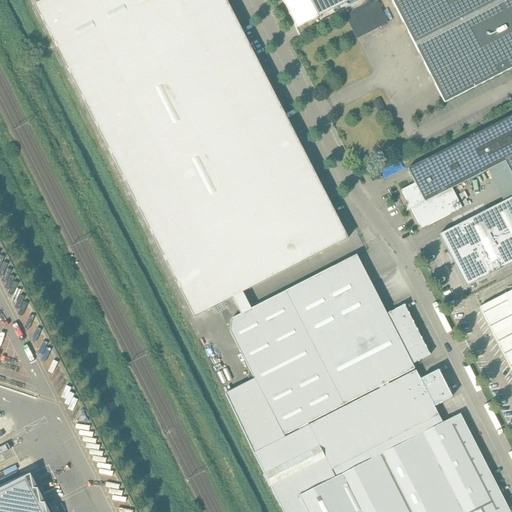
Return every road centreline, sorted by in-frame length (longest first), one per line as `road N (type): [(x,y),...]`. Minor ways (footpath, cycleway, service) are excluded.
road 1 (unclassified): [(511,467),(254,0)]
road 2 (unknown): [(387,69),(415,124),(511,87)]
